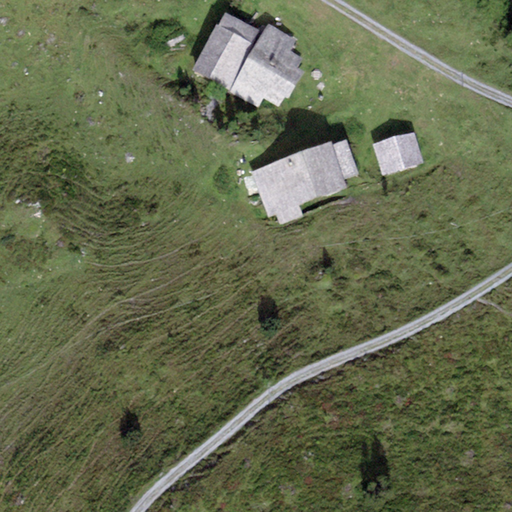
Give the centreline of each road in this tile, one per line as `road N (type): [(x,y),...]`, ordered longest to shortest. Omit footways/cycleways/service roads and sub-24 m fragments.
road 1 (track): [(511,274),(428,325),(302,375),(160,488),(143,511)]
road 2 (track): [(328,0),(511,104)]
